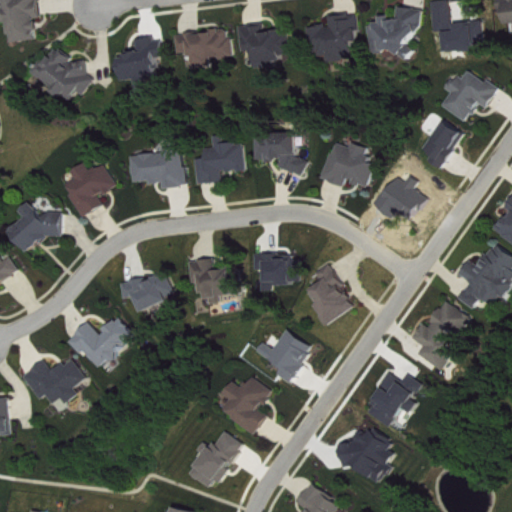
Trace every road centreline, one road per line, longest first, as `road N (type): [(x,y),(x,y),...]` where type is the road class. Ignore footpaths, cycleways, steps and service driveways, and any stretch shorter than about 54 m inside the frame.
road 1 (residential): [(0,334),(50,308),(118,238),(147,226),(297,209),(334,216),(413,275)]
road 2 (residential): [(251,511),(262,485),(511,136)]
